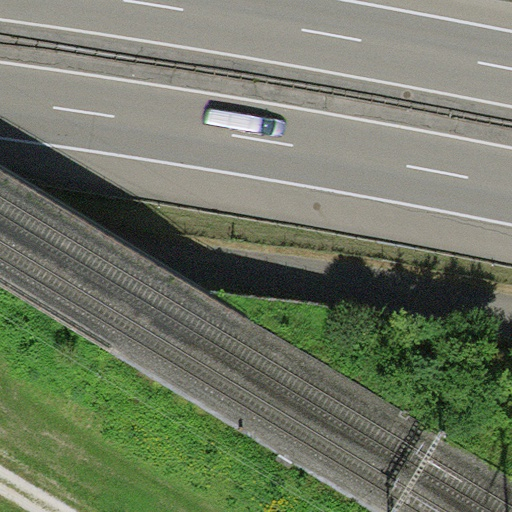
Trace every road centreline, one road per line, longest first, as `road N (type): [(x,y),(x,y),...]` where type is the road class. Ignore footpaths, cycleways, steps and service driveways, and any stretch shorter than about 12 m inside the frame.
road 1 (motorway): [(0,97),(511,186)]
road 2 (unclassified): [(511,306),(153,243),(0,231)]
road 3 (motorway): [(511,66),(141,0)]
